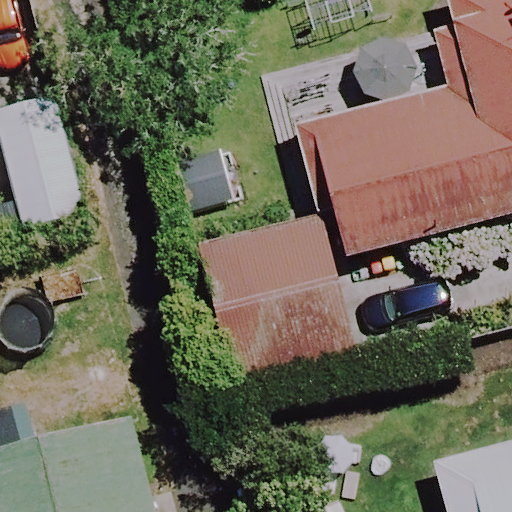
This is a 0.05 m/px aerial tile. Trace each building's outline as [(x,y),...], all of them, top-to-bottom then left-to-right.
[(322,231),(333,277),(511,233),(511,0),(486,0),(428,14),(456,132),(307,168),(322,231)] [(0,257),(96,234),(63,102),(0,118),(0,257)] [(333,277),(322,231),(201,260),(219,334),(339,305),(333,277)] [(511,511),(511,447),(427,472),(438,511),(511,511)] [(152,511),(141,448),(0,474),(0,511),(152,511)]
